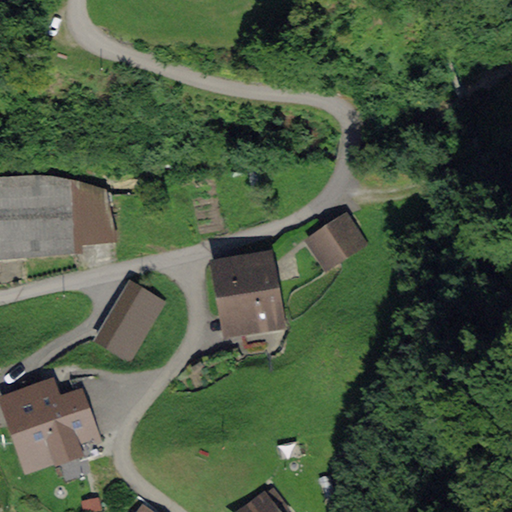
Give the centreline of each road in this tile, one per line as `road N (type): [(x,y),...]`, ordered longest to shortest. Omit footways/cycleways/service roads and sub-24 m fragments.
road 1 (unclassified): [(190,258),(325,202),(343,178),(350,120),(337,105),(314,98),(211,84),(116,53),(93,38),(79,16),(80,0)]
road 2 (residential): [(190,258),(198,336),(123,442),(134,481),(175,511)]
road 3 (residential): [(0,299),(190,258)]
